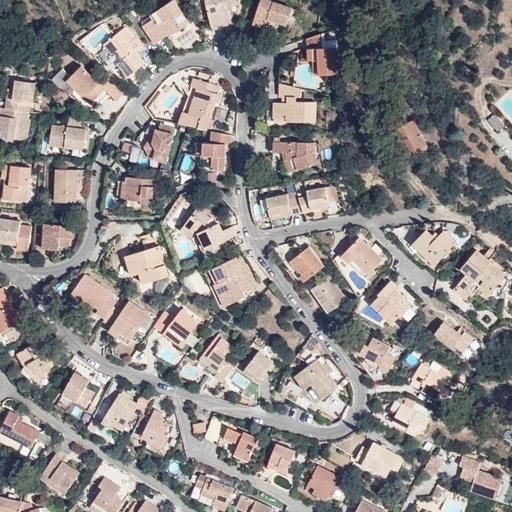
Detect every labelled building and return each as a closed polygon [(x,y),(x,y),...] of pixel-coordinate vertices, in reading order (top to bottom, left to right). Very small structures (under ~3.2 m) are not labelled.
[(190,23),(175,0),(151,15),(154,19),(143,26),(156,44),(166,37),(164,34),(168,32),(171,36),(190,23)] [(238,0),(209,0),(207,1),(213,27),(233,23),(231,10),(230,6),(233,6),(239,5),(238,0)] [(293,8),(268,0),(262,0),(254,25),(266,29),(269,19),(288,25),(293,8)] [(105,45),(114,57),(117,54),(123,60),(118,64),(128,77),(146,63),(130,43),(137,38),(128,27),(105,45)] [(323,48),(323,33),(310,37),(310,61),(316,61),(321,61),(320,76),(337,76),(337,57),(339,57),(340,49),(337,49),(323,48)] [(325,41),(325,33),(323,33),(323,48),(337,49),(338,42),(325,41)] [(110,60),(114,57),(105,45),(101,48),(110,60)] [(398,59),(385,57),(383,72),(396,73),(398,59)] [(81,94),(91,104),(107,89),(118,100),(124,94),(107,76),(100,83),(83,66),(68,81),(81,94)] [(201,117),(198,128),(212,131),(213,131),(215,122),(212,121),(203,118),(204,114),(213,117),(218,102),(221,103),(223,94),(213,91),(214,84),(194,78),(192,86),(201,90),(200,96),(195,95),(190,114),(201,117)] [(8,89),(5,108),(12,110),(16,81),(12,80),(10,89),(8,89)] [(16,81),(12,110),(29,112),(30,103),(33,103),(36,83),(16,81)] [(302,89),(280,83),(280,97),(283,97),(283,103),(275,103),(275,118),(288,118),(288,121),(316,122),(316,102),(297,102),(297,97),(302,97),(302,89)] [(94,103),(99,107),(109,97),(105,92),(94,103)] [(88,108),(91,104),(81,94),(77,97),(88,108)] [(5,108),(1,108),(0,116),(4,116),(2,128),(0,127),(0,136),(28,141),(31,120),(28,120),(29,112),(12,110),(5,108)] [(417,151),(427,146),(414,120),(408,123),(403,114),(387,122),(406,158),(418,152),(417,151)] [(496,114),(489,120),(499,129),(507,122),(500,114),(497,116),(496,114)] [(84,129),(85,119),(69,117),(68,127),(53,125),(50,145),(85,150),(86,141),(87,129),(84,129)] [(160,130),(174,134),(176,127),(161,123),(160,130)] [(157,129),(146,147),(153,144),(157,129)] [(167,162),(174,134),(160,130),(157,129),(153,144),(146,147),(151,158),(167,162)] [(231,145),(232,135),(213,131),(212,131),(211,143),(197,142),(196,155),(214,155),(213,170),(225,170),(227,145),(231,145)] [(123,151),(136,154),(138,146),(125,142),(123,151)] [(316,142),(275,142),(274,152),(283,153),(287,153),(288,159),(285,160),(288,173),(319,163),(316,151),(316,142)] [(429,149),(427,146),(417,151),(418,152),(419,155),(429,149)] [(134,161),(136,154),(123,151),(121,157),(134,161)] [(182,169),(189,171),(192,157),(185,156),(182,169)] [(31,168),(4,165),(2,179),(5,180),(3,199),(28,202),(31,168)] [(78,170),(57,169),(56,202),(76,203),(78,170)] [(209,172),(208,181),(216,182),(217,173),(209,172)] [(142,201),(142,204),(152,205),(156,180),(127,177),(126,182),(120,182),(118,199),(129,200),(142,201)] [(334,186),(326,187),(329,201),(336,200),(334,186)] [(309,195),(300,197),(305,213),(312,212),(312,209),(320,208),(330,206),(329,201),(326,187),(308,191),(309,195)] [(305,213),(300,197),(289,199),(288,194),(268,198),(272,216),(285,213),(285,212),(291,210),(292,216),(305,213)] [(181,196),(167,214),(177,221),(190,203),(181,196)] [(256,219),(268,216),(265,202),(252,205),(256,219)] [(238,234),(234,226),(223,231),(220,223),(198,208),(182,230),(191,237),(194,234),(202,250),(238,234)] [(272,220),(292,216),(291,210),(285,212),(285,213),(272,216),(272,220)] [(0,237),(19,240),(22,220),(0,217),(0,237)] [(43,244),(59,245),(69,246),(70,238),(75,239),(76,227),(45,224),(43,244)] [(436,239),(434,236),(427,230),(414,244),(435,264),(456,243),(445,231),(440,236),(436,239)] [(355,260),(370,274),(384,260),(361,237),(346,253),(343,251),(340,254),(351,264),(355,260)] [(134,264),(129,265),(131,275),(140,273),(143,283),(169,276),(160,246),(131,255),(134,264)] [(291,261),(305,281),(325,266),(310,247),(291,261)] [(506,274),(478,250),(462,269),(468,274),(454,290),(467,302),(481,287),(489,294),(506,274)] [(221,283),(217,284),(215,285),(225,307),(246,297),(244,292),(257,286),(248,265),(246,266),(241,256),(214,269),(221,283)] [(366,279),(370,274),(355,260),(351,264),(366,279)] [(439,273),(447,265),(445,263),(437,271),(439,273)] [(211,270),(217,284),(221,283),(214,269),(211,270)] [(197,270),(183,278),(194,296),(208,288),(197,270)] [(105,319),(113,307),(117,301),(110,296),(112,293),(85,274),(71,296),(84,305),(87,301),(99,310),(97,313),(105,319)] [(331,276),(313,289),(329,312),(347,299),(331,276)] [(400,288),(393,280),(379,294),(381,296),(376,301),(384,308),(381,311),(393,322),(402,313),(403,315),(412,306),(406,299),(408,298),(399,289),(400,288)] [(10,306),(1,289),(0,289),(0,331),(1,333),(21,322),(13,305),(10,306)] [(105,319),(104,321),(112,326),(109,330),(128,343),(149,314),(130,300),(121,312),(113,307),(105,319)] [(373,303),(381,311),(384,308),(376,301),(373,303)] [(165,311),(154,326),(182,346),(200,323),(182,310),(175,319),(165,311)] [(473,338),(465,332),(462,336),(458,332),(444,322),(436,333),(454,347),(454,346),(463,352),(473,338)] [(368,357),(390,369),(395,359),(387,354),(391,347),(363,333),(356,346),(362,350),(361,353),(368,357)] [(309,337),(305,349),(319,354),(323,342),(309,337)] [(223,382),(235,367),(227,361),(236,349),(223,338),(209,356),(223,367),(218,372),(215,376),(223,382)] [(153,353),(175,367),(185,353),(162,339),(153,353)] [(27,364),(43,378),(61,356),(54,351),(51,354),(47,350),(41,340),(17,355),(24,366),(27,364)] [(274,362),(259,352),(245,371),(259,382),(274,362)] [(415,366),(418,358),(409,354),(405,362),(415,366)] [(191,355),(187,360),(196,365),(198,361),(191,355)] [(205,361),(218,372),(223,367),(209,356),(205,361)] [(387,374),(390,369),(368,357),(366,359),(371,365),(387,374)] [(318,359),(295,376),(305,389),(312,384),(323,398),(339,386),(318,359)] [(451,373),(442,367),(439,374),(432,370),(422,363),(416,374),(412,371),(406,379),(437,399),(438,397),(446,403),(453,391),(445,386),(449,380),(448,379),(451,373)] [(38,383),(43,378),(27,364),(24,366),(23,369),(38,383)] [(439,374),(442,367),(436,364),(432,370),(439,374)] [(75,373),(90,380),(92,376),(77,368),(75,373)] [(85,388),(90,380),(75,373),(65,390),(66,391),(79,399),(77,403),(87,407),(94,393),(85,388)] [(63,394),(77,403),(79,399),(66,391),(63,394)] [(145,411),(151,398),(143,393),(137,405),(125,397),(123,399),(119,396),(106,418),(123,430),(137,407),(145,411)] [(431,419),(403,404),(393,422),(414,434),(419,426),(425,430),(431,419)] [(95,415),(98,409),(92,405),(88,411),(95,415)] [(163,414),(156,410),(143,436),(150,439),(149,441),(162,449),(169,435),(166,433),(170,425),(164,421),(165,418),(162,417),(163,414)] [(20,416),(11,411),(0,432),(31,447),(40,431),(22,422),(23,419),(19,417),(20,416)] [(123,430),(106,418),(102,422),(121,434),(123,430)] [(213,418),(204,438),(215,443),(224,423),(213,418)] [(205,423),(195,425),(197,433),(206,431),(205,423)] [(259,438),(245,432),(243,434),(229,428),(225,437),(239,444),(234,455),(248,462),(259,438)] [(370,449),(373,442),(368,438),(363,446),(370,449)] [(405,459),(373,442),(370,449),(363,446),(357,459),(363,462),(376,469),(387,476),(391,468),(398,472),(405,459)] [(278,466),(277,470),(286,474),(296,451),(278,444),(270,462),(278,466)] [(61,465),(64,461),(67,456),(59,451),(41,477),(49,482),(57,488),(60,484),(69,490),(81,473),(68,464),(66,468),(61,465)] [(425,470),(435,474),(441,462),(431,457),(425,470)] [(375,473),(376,469),(363,462),(361,466),(375,473)] [(488,484),(490,475),(473,469),(474,466),(465,463),(461,475),(488,484)] [(316,489),(314,493),(327,500),(330,496),(333,498),(337,489),(340,490),(345,480),(319,466),(309,485),(316,489)] [(214,505),(226,510),(235,488),(202,474),(197,485),(205,488),(203,492),(217,498),(214,505)] [(498,478),(490,475),(488,484),(495,487),(498,478)] [(116,496),(118,494),(121,487),(106,477),(95,492),(98,494),(91,506),(98,511),(104,511),(105,511),(116,511),(124,502),(119,498),(116,496)] [(57,488),(49,482),(47,484),(64,497),(66,494),(57,488)] [(66,494),(69,490),(60,484),(57,488),(66,494)] [(307,489),(314,493),(316,489),(309,485),(307,489)] [(271,511),(273,509),(242,495),(237,507),(244,510),(247,511),(271,511)] [(20,511),(23,502),(0,497),(0,498),(0,511),(20,511)] [(161,511),(163,511),(146,500),(142,506),(136,502),(129,511),(161,511)] [(384,511),(363,501),(356,511),(384,511)] [(40,511),(39,509),(33,510),(31,504),(23,502),(20,511),(40,511)]
